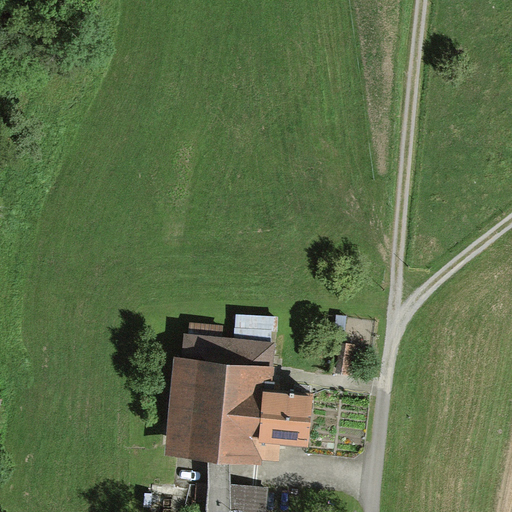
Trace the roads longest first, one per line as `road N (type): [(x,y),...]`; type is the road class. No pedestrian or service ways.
road 1 (track): [(390,355),(428,0)]
road 2 (track): [(511,224),(410,311),(386,372),(372,511)]
